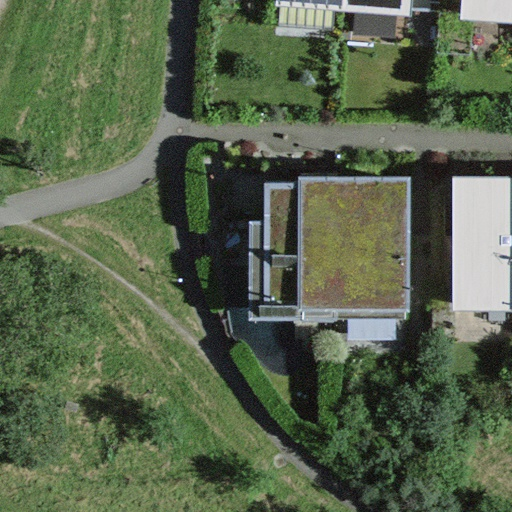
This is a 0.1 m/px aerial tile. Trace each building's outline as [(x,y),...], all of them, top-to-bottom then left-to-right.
[(412,9),(412,0),(345,0),(346,4),(412,9)] [(511,0),(464,0),(463,13),(511,16),(511,0)] [(300,180),(264,180),(264,303),(302,303),(302,318),(337,319),(337,302),(337,180),(337,171),(301,171),(300,180)] [(409,180),(337,180),(337,302),(408,303),(409,180)] [(511,181),(455,182),(455,304),(511,303),(511,181)]
